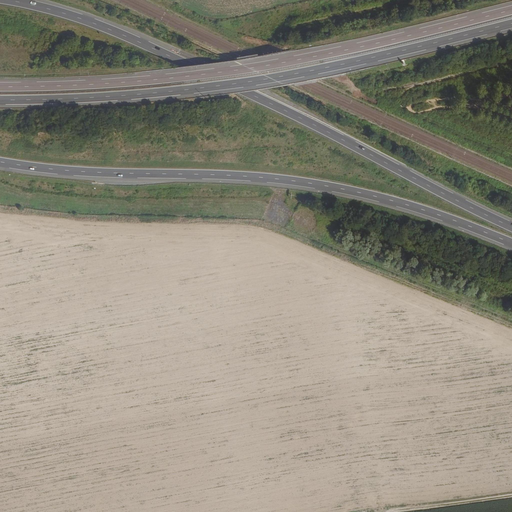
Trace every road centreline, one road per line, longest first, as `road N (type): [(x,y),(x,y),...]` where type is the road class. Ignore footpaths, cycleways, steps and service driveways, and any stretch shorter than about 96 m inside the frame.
road 1 (motorway): [(511,226),(145,45),(10,0)]
road 2 (motorway): [(0,162),(330,187),(511,243)]
road 3 (motorway): [(511,9),(235,70),(0,86)]
road 4 (motorway): [(0,100),(234,84),(511,23)]
road 5 (track): [(417,0),(296,26)]
